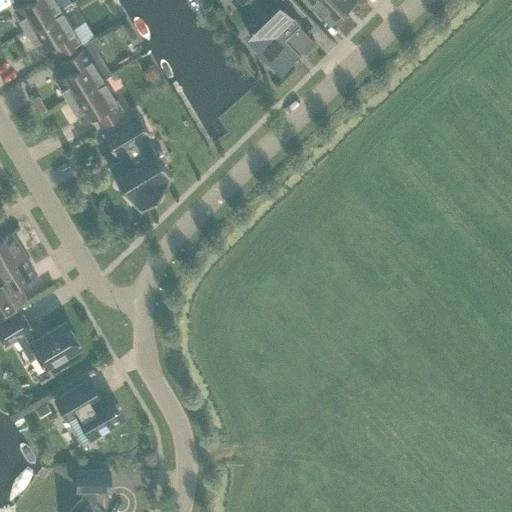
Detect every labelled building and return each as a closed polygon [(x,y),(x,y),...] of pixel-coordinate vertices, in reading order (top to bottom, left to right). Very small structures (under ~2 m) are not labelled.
[(55,0),(24,0),(25,0),(13,8),(25,28),(60,7),(55,0)] [(303,21),(283,0),(249,33),(287,71),(305,54),(303,52),(316,38),(301,23),(303,21)] [(310,0),(331,21),(353,0),(310,0)] [(79,39),(60,7),(25,28),(37,48),(50,41),(57,52),(79,39)] [(102,77),(83,45),(61,59),(68,70),(56,78),(68,98),(83,89),(102,77)] [(102,77),(83,89),(68,98),(80,119),(93,111),(100,122),(122,109),(102,77)] [(137,111),(135,113),(103,132),(115,153),(119,151),(123,158),(109,166),(117,178),(116,178),(117,180),(121,187),(122,188),(123,188),(130,200),(133,199),(142,207),(149,199),(150,200),(153,198),(158,192),(160,189),(160,188),(167,180),(165,178),(171,175),(165,164),(167,163),(167,159),(162,152),(159,150),(157,151),(150,141),(148,142),(144,135),(150,132),(137,111)] [(0,265),(23,251),(11,231),(0,237),(0,265)] [(23,251),(0,265),(0,306),(16,297),(10,286),(35,271),(23,251)] [(65,321),(34,340),(28,329),(30,328),(19,309),(0,320),(0,334),(5,343),(17,336),(30,358),(38,353),(46,367),(81,347),(65,321)] [(74,431),(84,426),(90,437),(123,417),(109,394),(96,402),(83,381),(58,396),(65,407),(61,409),(68,420),(66,425),(69,430),(74,431)] [(95,490),(109,490),(109,468),(77,469),(77,490),(82,495),(70,509),(73,511),(95,511),(89,507),(95,500),(95,490)]
